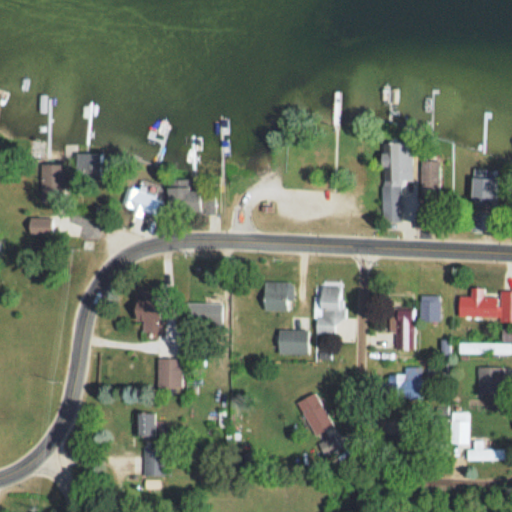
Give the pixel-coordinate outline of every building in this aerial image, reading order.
[(381,141),(381,166),(389,166),(389,179),(411,179),(411,142),(381,141)] [(97,152),(76,152),(76,169),(97,169),(97,152)] [(439,157),(420,157),(420,197),(439,197),(439,157)] [(497,169),(474,169),(474,206),(497,206),(497,169)] [(167,178),(167,214),(215,215),(215,194),(201,194),(201,184),(191,184),(191,179),(167,178)] [(316,334),(334,335),(334,320),(340,320),(341,282),(317,281),(316,334)] [(291,311),(291,282),(264,282),(264,311),(291,311)] [(459,316),(497,317),(497,296),(483,296),(483,286),(471,286),(471,296),(459,295),(459,316)] [(511,291),(499,292),(500,322),(511,321),(511,291)] [(439,320),(439,295),(420,295),(420,320),(439,320)] [(160,325),(160,298),(135,298),(135,320),(144,320),(144,325),(160,325)] [(414,307),(391,307),(391,348),(414,348),(414,307)] [(511,343),(511,327),(501,328),(501,342),(458,342),(458,354),(511,354),(511,343)] [(306,354),(306,330),(278,330),(278,354),(306,354)] [(157,388),(181,388),(181,357),(157,357),(157,388)] [(429,379),(447,375),(445,362),(426,365),(429,379)] [(387,400),(423,398),(421,365),(385,367),(387,400)] [(502,366),(478,366),(478,393),(502,393),(502,366)] [(297,400),(323,457),(343,447),(318,391),(297,400)] [(469,411),(450,411),(450,444),(469,444),(469,411)] [(137,437),(154,437),(154,412),(137,412),(137,437)] [(511,448),(489,448),(489,441),(473,441),(473,449),(466,449),(466,460),(511,459),(511,448)] [(165,475),(164,443),(143,444),(143,475),(165,475)]
